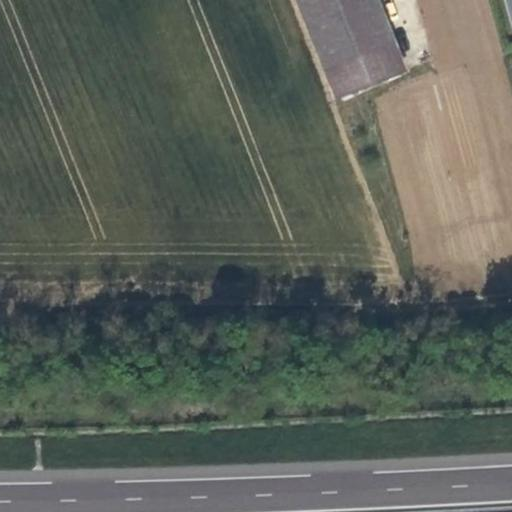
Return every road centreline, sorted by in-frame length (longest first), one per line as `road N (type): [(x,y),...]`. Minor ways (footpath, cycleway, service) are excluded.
road 1 (motorway): [(511,486),(0,504)]
road 2 (track): [(0,313),(511,300)]
